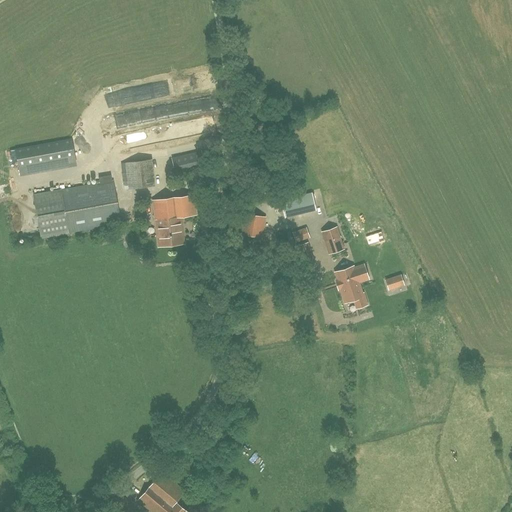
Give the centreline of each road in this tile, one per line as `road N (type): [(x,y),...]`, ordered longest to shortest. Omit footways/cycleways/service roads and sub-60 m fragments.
road 1 (unclassified): [(90,511),(205,408),(219,375),(200,257),(230,121),(215,0)]
road 2 (unknown): [(215,328),(257,293),(319,270),(319,224)]
road 3 (unknown): [(230,121),(95,154)]
